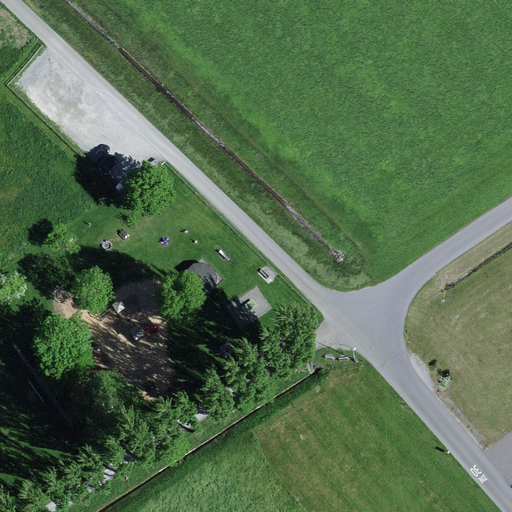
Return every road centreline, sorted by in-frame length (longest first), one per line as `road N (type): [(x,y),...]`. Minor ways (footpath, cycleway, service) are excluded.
road 1 (track): [(11,0),(349,319),(44,511)]
road 2 (unclassified): [(511,208),(349,319),(511,505)]
